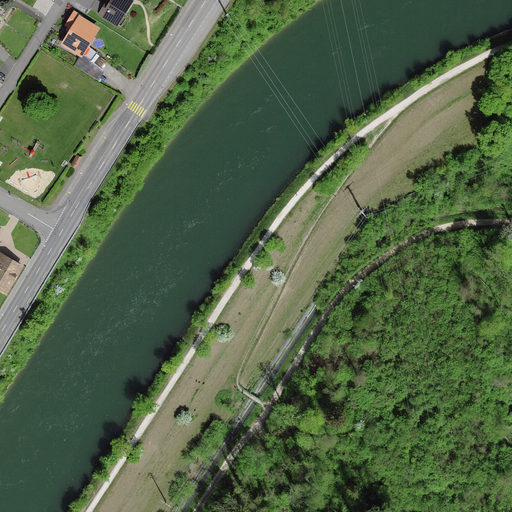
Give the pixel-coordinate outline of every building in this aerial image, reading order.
[(77,0),(77,2),(89,10),(95,0),(77,0)] [(104,5),(98,14),(116,25),(117,24),(114,23),(119,16),(121,17),(130,3),(125,0),(111,0),(107,7),(104,5)] [(69,33),(62,43),(80,55),(81,54),(90,61),(96,53),(86,46),(96,30),(78,19),(79,17),(73,13),(65,25),(68,27),(66,31),(69,33)] [(86,64),(78,59),(73,66),(82,71),(86,64)] [(76,156),(70,165),(74,168),(79,158),(76,156)] [(0,290),(4,293),(20,267),(1,256),(0,257),(0,290)]
